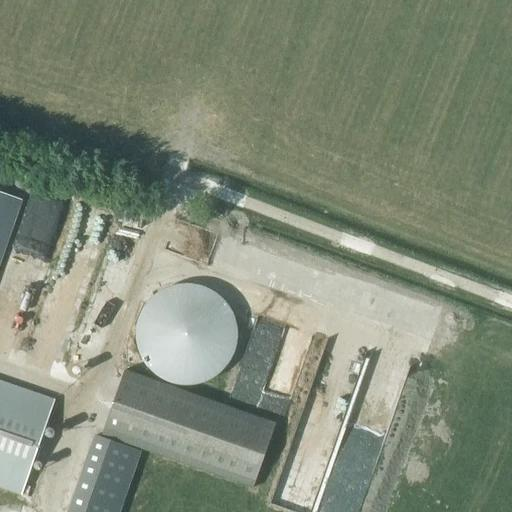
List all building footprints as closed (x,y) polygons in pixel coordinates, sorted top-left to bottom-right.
[(0,252),(19,200),(0,193),(0,252)] [(92,275),(101,227),(69,221),(60,268),(92,275)] [(230,355),(232,352),(233,348),(233,347),(234,341),(235,338),(235,336),(235,333),(234,329),(234,327),(234,324),(233,320),(232,319),(231,315),(230,314),(230,312),(228,309),(226,306),(225,305),(222,300),(220,299),(218,297),(214,293),(209,291),(204,288),(199,286),(194,285),(189,284),(184,284),(178,284),(173,285),(168,286),(163,288),(158,291),(155,293),(153,295),(149,298),(146,301),(145,302),(143,305),(142,306),(140,309),(139,311),(138,313),(137,316),(136,317),(135,321),(135,322),(134,326),(134,328),(133,331),(133,333),(133,337),(133,340),(134,344),(135,347),(135,349),(136,352),(138,355),(138,357),(139,359),(141,362),(143,365),(146,369),(150,372),(153,375),(157,378),(160,380),(165,382),(170,383),(174,384),(179,385),(182,385),(186,385),(191,385),(195,384),(200,383),(203,382),(208,379),(212,377),(217,373),(221,370),(223,367),(226,363),(228,360),(230,357),(230,355)] [(252,489),(272,424),(121,370),(101,435),(252,489)] [(0,380),(0,487),(20,494),(54,400),(0,380)] [(68,511),(118,511),(140,452),(94,436),(67,511),(68,511)]
